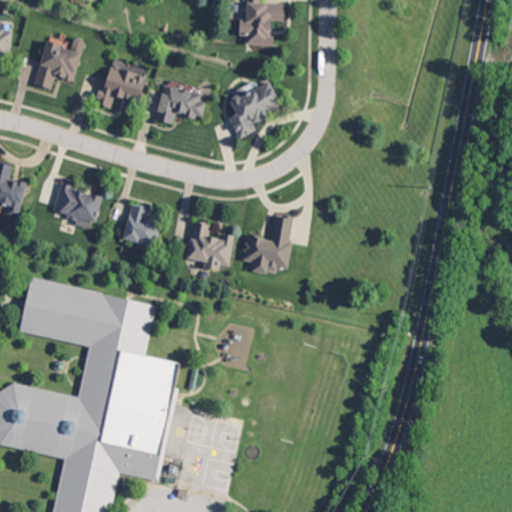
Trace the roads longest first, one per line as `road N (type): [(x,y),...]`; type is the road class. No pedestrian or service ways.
road 1 (primary): [(365,511),(421,345),(487,0)]
road 2 (residential): [(0,115),(211,175),(271,169),(310,141),(326,112),(335,0)]
